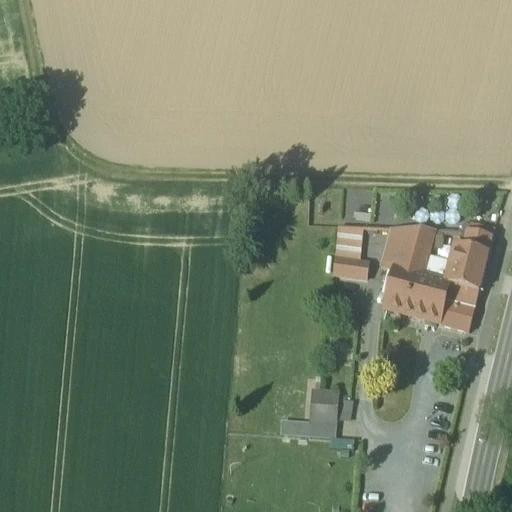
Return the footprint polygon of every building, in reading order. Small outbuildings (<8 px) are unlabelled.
[(337,233),(335,262),(361,266),(363,235),(337,233)] [(391,235),(382,272),(397,275),(398,276),(398,274),(399,271),(409,234),(382,233),(382,235),(391,235)] [(434,235),(409,234),(399,271),(422,277),(430,249),(434,235)] [(441,236),(434,235),(430,249),(441,250),(441,243),(441,236)] [(488,259),(457,251),(448,288),(448,289),(451,290),(479,297),(488,259)] [(370,268),(361,266),(335,262),(333,279),(367,286),(370,268)] [(422,277),(399,271),(398,274),(421,280),(422,277)] [(474,314),(446,307),(451,290),(448,289),(448,288),(421,280),(398,274),(398,276),(397,275),(387,313),(425,324),(437,327),(437,328),(469,336),(474,314)] [(479,297),(451,290),(446,307),(474,314),(479,297)] [(437,327),(425,324),(425,325),(424,328),(426,330),(433,332),(436,331),(437,328),(437,327)] [(338,399),(313,397),(311,425),(335,427),(336,427),(336,420),(337,407),(338,399)] [(352,409),(337,407),(336,420),(350,422),(352,409)] [(335,427),(311,425),(311,429),(282,427),(281,439),(334,443),(335,427)]
